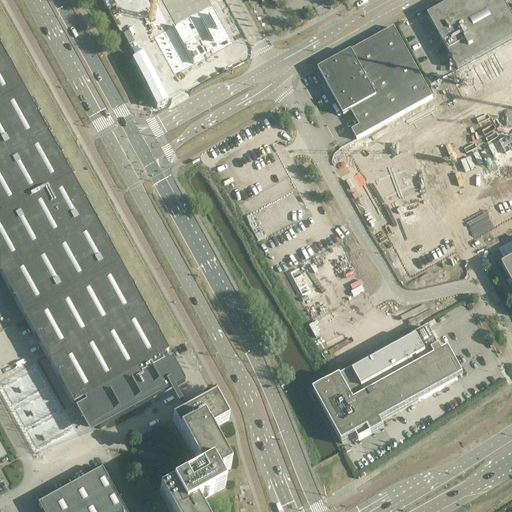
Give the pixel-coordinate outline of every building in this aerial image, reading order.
[(136,0),(178,73),(236,40),(213,0),(136,0)] [(511,16),(510,13),(502,0),(456,0),(428,16),(428,17),(457,69),(457,70),(458,70),(511,39),(511,16)] [(433,99),(394,28),(318,70),(344,116),(351,112),(360,127),(352,132),(357,141),(433,99)] [(357,141),(341,150),(411,276),(464,247),(463,244),(511,216),(511,44),(432,88),(436,97),(433,99),(357,141)] [(97,222),(96,220),(95,221),(72,179),(73,179),(72,177),(71,177),(48,135),(49,135),(47,133),(24,91),(23,89),(0,48),(0,47),(0,275),(0,276),(1,276),(10,292),(15,301),(24,317),(23,317),(24,320),(25,319),(34,335),(39,345),(48,361),(47,361),(48,364),(49,363),(58,379),(63,388),(73,406),(80,403),(86,414),(80,418),(83,423),(81,424),(77,427),(77,428),(78,430),(82,437),(83,438),(89,435),(92,440),(93,441),(94,440),(97,439),(162,403),(162,402),(162,401),(157,393),(161,391),(161,389),(160,388),(160,387),(158,387),(155,388),(150,380),(149,379),(130,389),(129,387),(128,385),(124,378),(168,354),(168,353),(168,352),(145,310),(144,308),(120,266),(121,266),(120,264),(119,264),(96,223),(97,222)] [(499,228),(496,229),(498,233),(511,226),(511,218),(497,225),(499,228)] [(511,261),(503,267),(502,267),(503,268),(511,284),(511,261)] [(381,423),(450,385),(464,377),(456,363),(450,366),(429,328),(322,387),(314,392),(342,444),(368,430),(372,436),(385,429),(381,423)] [(225,488),(219,477),(222,476),(220,474),(231,468),(210,430),(229,420),(215,396),(173,420),(191,453),(193,455),(187,458),(186,462),(181,460),(180,465),(179,468),(184,469),(183,473),(186,478),(159,493),(170,511),(201,511),(197,503),(213,494),(214,494),(225,488)] [(124,511),(102,470),(38,505),(37,506),(41,511),(124,511)]
